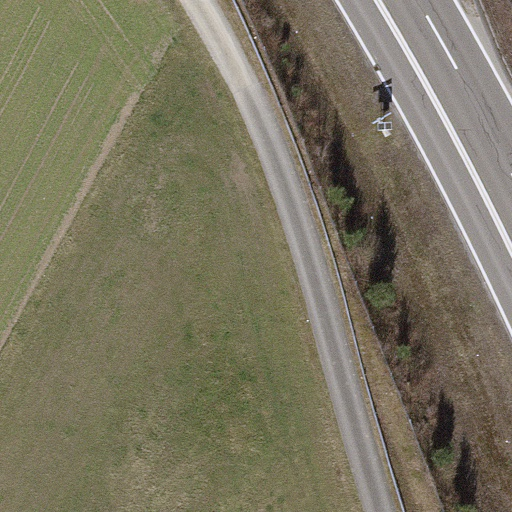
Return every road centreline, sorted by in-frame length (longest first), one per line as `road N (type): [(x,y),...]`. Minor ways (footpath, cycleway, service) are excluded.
road 1 (track): [(378,511),(280,180),(192,0)]
road 2 (trunk): [(356,0),(511,292)]
road 3 (trunk): [(511,180),(415,0)]
